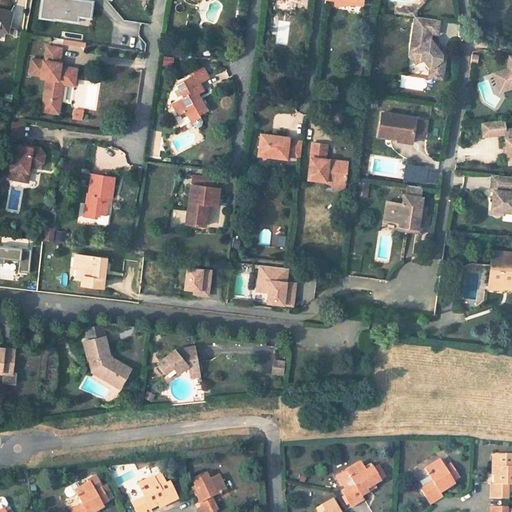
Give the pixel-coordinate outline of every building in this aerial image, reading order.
[(39,0),(38,18),(89,23),(90,0),(39,0)] [(393,15),(404,16),(405,8),(409,9),(398,7),(397,11),(394,10),(393,15)] [(405,8),(404,16),(414,18),(415,10),(409,9),(405,8)] [(0,31),(6,33),(10,13),(0,10),(0,31)] [(439,21),(415,18),(414,26),(417,27),(416,33),(413,33),(411,46),(417,53),(415,55),(420,62),(423,60),(430,69),(429,78),(443,80),(445,65),(442,61),(442,56),(439,52),(430,40),(431,34),(437,35),(439,21)] [(41,111),(58,114),(62,84),(73,86),(76,67),(63,65),(62,69),(58,68),(59,65),(59,63),(58,63),(60,48),(46,46),(44,61),(29,58),(27,73),(40,75),(40,77),(46,78),(41,111)] [(417,53),(411,46),(410,56),(416,65),(420,62),(415,55),(417,53)] [(491,86),(511,89),(511,56),(505,55),(503,70),(494,68),(491,86)] [(193,74),(194,77),(199,85),(208,79),(203,69),(193,74)] [(185,113),(187,117),(196,112),(198,116),(206,112),(200,101),(198,103),(195,98),(204,94),(199,85),(194,77),(177,86),(184,99),(172,105),(178,117),(185,113)] [(73,118),(82,119),(82,116),(83,116),(84,110),(74,109),(73,118)] [(196,112),(187,117),(191,123),(199,118),(198,116),(196,112)] [(414,117),(380,113),(377,136),(397,138),(397,136),(411,138),(414,117)] [(202,123),(199,118),(191,123),(193,128),(197,129),(201,126),(202,123)] [(504,133),(507,162),(511,161),(511,127),(504,129),(503,118),(481,121),(483,134),(504,133)] [(11,124),(9,139),(23,141),(25,126),(11,124)] [(263,133),(260,154),(288,157),(289,155),(301,157),(303,140),(291,139),(291,136),(263,133)] [(328,180),(346,182),(348,161),(337,159),(337,164),(331,163),(332,159),(327,158),(328,143),(314,142),(309,178),(328,180)] [(10,180),(26,183),(27,174),(26,174),(27,167),(37,169),(44,165),(45,157),(41,151),(30,149),(30,150),(14,147),(10,172),(11,172),(10,180)] [(403,163),(401,179),(425,182),(426,165),(403,163)] [(0,177),(10,180),(11,172),(10,172),(0,170),(0,177)] [(88,205),(86,216),(95,218),(96,214),(104,216),(108,197),(112,198),(115,178),(92,174),(89,194),(87,193),(85,204),(88,205)] [(190,175),(185,225),(205,227),(207,205),(217,205),(219,188),(217,188),(204,186),(205,177),(190,175)] [(496,189),(495,198),(492,198),(491,213),(503,215),(504,212),(511,212),(511,177),(492,175),(490,189),(496,189)] [(218,178),(205,177),(204,186),(217,188),(218,178)] [(345,188),(346,182),(328,180),(328,182),(345,188)] [(420,187),(407,185),(405,195),(403,195),(401,204),(392,202),(389,220),(399,222),(398,226),(420,229),(422,218),(418,218),(419,207),(421,197),(419,197),(420,187)] [(27,271),(29,247),(0,244),(0,257),(18,259),(18,270),(27,271)] [(511,254),(492,252),(488,287),(508,289),(509,283),(511,283),(511,254)] [(80,287),(102,289),(105,259),(78,256),(77,269),(82,269),(81,278),(80,287)] [(286,279),(287,266),(256,264),(254,291),(263,292),(262,303),(293,305),(295,280),(286,279)] [(191,294),(209,294),(209,266),(181,266),(181,289),(191,289),(191,294)] [(87,340),(104,336),(101,324),(84,328),(87,340)] [(87,340),(83,341),(88,359),(93,358),(96,374),(110,382),(116,372),(125,377),(130,368),(110,356),(104,336),(87,340)] [(0,371),(2,372),(1,382),(14,383),(15,373),(10,372),(12,349),(0,347),(0,371)] [(158,365),(171,381),(188,367),(190,378),(200,376),(196,348),(178,351),(176,350),(158,365)] [(92,375),(96,374),(93,358),(88,359),(92,375)] [(271,374),(282,374),(283,359),(271,359),(271,374)] [(116,372),(110,382),(119,387),(125,377),(116,372)] [(488,497),(505,498),(506,485),(511,485),(511,458),(509,459),(509,454),(491,454),(491,472),(497,472),(497,476),(493,476),(493,484),(489,484),(488,493),(488,497)] [(435,500),(441,497),(438,493),(446,489),(444,485),(448,483),(457,477),(449,464),(442,469),(436,460),(422,469),(431,483),(419,490),(428,505),(435,500)] [(344,472),(352,486),(340,493),(349,508),(357,504),(362,501),(359,497),(366,493),(364,489),(372,485),(378,481),(371,468),(364,472),(359,463),(344,472)] [(198,511),(214,511),(218,510),(212,498),(226,490),(218,475),(209,480),(205,473),(192,480),(195,487),(199,494),(195,496),(199,504),(196,506),(198,511)] [(130,505),(133,511),(149,511),(148,510),(155,507),(154,504),(158,502),(160,508),(177,500),(169,484),(165,486),(161,477),(153,481),(152,479),(136,486),(142,499),(130,505)] [(68,511),(94,511),(95,511),(93,508),(97,506),(108,500),(101,487),(93,491),(88,482),(73,491),(80,504),(68,511)] [(364,489),(366,493),(374,489),(372,485),(364,489)] [(336,511),(331,502),(327,504),(324,506),(315,510),(316,511),(336,511)]
